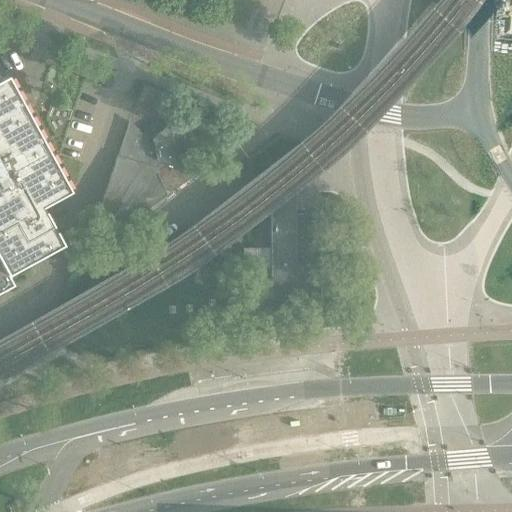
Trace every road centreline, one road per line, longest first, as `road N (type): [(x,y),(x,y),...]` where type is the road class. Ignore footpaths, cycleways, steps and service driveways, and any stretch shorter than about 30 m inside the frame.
road 1 (secondary): [(511,385),(322,388),(212,404),(0,459)]
road 2 (secondary): [(138,511),(304,480),(511,460)]
road 3 (residential): [(42,0),(247,74)]
